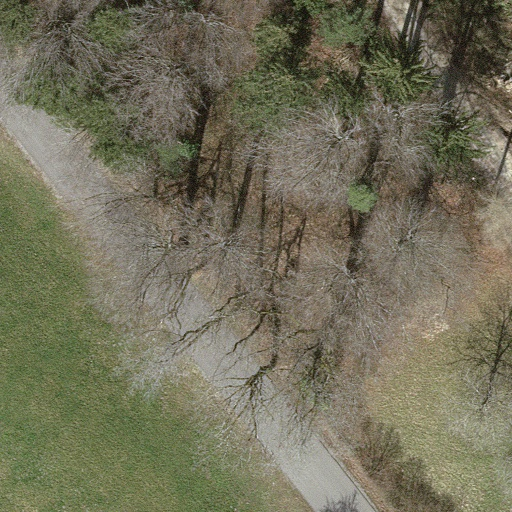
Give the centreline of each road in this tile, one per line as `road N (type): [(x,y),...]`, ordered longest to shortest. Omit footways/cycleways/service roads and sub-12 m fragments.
road 1 (tertiary): [(326,511),(0,101)]
road 2 (track): [(511,172),(423,0)]
